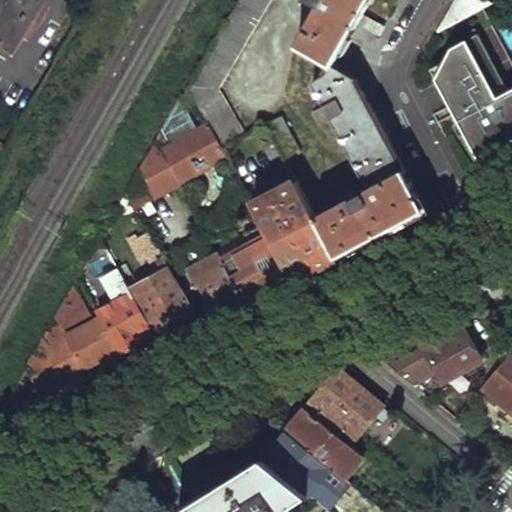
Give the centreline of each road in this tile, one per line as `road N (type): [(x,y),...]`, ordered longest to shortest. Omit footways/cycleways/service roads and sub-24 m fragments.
road 1 (secondary): [(466,240),(0,486)]
road 2 (residential): [(466,240),(395,74),(430,0)]
